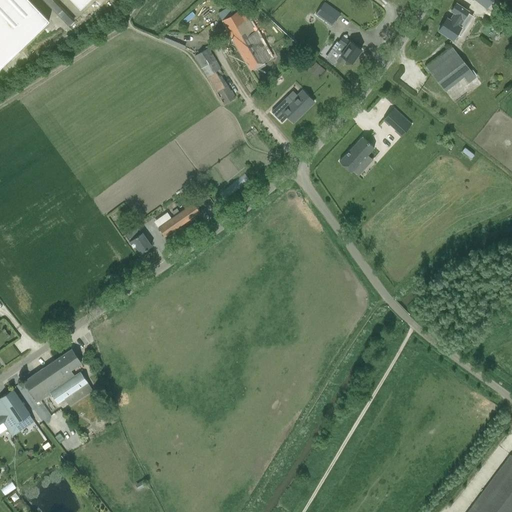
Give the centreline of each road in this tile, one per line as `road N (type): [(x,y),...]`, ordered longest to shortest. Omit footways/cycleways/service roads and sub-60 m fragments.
road 1 (unclassified): [(0,383),(300,169)]
road 2 (unclassified): [(511,400),(408,322),(300,169)]
road 3 (track): [(254,511),(387,299)]
road 4 (unclassified): [(300,169),(435,0)]
